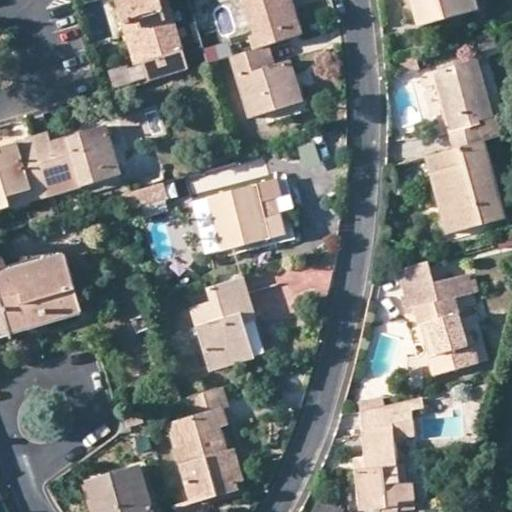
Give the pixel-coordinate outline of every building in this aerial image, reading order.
[(122,0),(118,1),(124,23),(137,19),(149,61),(154,79),(191,69),(173,6),(164,9),(161,0),(122,0)] [(245,0),(257,34),(250,36),(255,50),(270,46),(302,36),(291,0),(245,0)] [(476,0),(412,0),(421,28),(479,10),(476,0)] [(136,64),(149,61),(137,19),(124,23),(136,64)] [(483,51),(498,46),(494,33),(479,37),(483,51)] [(255,50),(232,57),(251,117),(298,103),(290,74),(295,72),(291,60),(275,64),(270,46),(255,50)] [(505,115),(488,58),(479,60),(495,118),(505,115)] [(456,148),(485,141),(480,122),(495,118),(479,60),(434,73),(451,131),(456,148)] [(451,131),(434,73),(421,77),(438,136),(451,131)] [(510,134),(505,115),(495,118),(480,122),(485,141),(510,134)] [(50,132),(33,138),(49,187),(79,178),(82,188),(125,174),(110,126),(53,143),(50,132)] [(49,187),(33,138),(0,147),(0,148),(1,153),(0,153),(0,211),(13,208),(11,199),(49,187)] [(427,156),(432,173),(445,170),(455,209),(442,212),(448,235),(505,219),(485,141),(456,148),(427,156)] [(324,172),(315,144),(298,149),(307,177),(324,172)] [(432,173),(442,212),(455,209),(445,170),(432,173)] [(51,197),(49,187),(11,199),(13,208),(51,197)] [(276,187),(204,204),(217,256),(294,238),(289,218),(272,223),(268,207),(280,204),(276,187)] [(163,188),(127,199),(131,212),(167,202),(163,188)] [(0,280),(0,297),(11,334),(47,324),(49,328),(84,317),(68,260),(0,280)] [(443,360),(434,362),(439,380),(483,368),(478,350),(473,351),(460,302),(472,299),(469,286),(465,286),(464,281),(435,289),(429,266),(399,275),(406,302),(402,303),(404,312),(409,310),(411,318),(422,315),(429,342),(438,340),(443,360)] [(213,371),(255,359),(243,324),(258,320),(245,277),(209,288),(213,301),(194,308),(213,371)] [(0,337),(11,334),(0,297),(0,337)] [(268,355),(258,320),(243,324),(255,359),(268,355)] [(11,334),(12,339),(49,328),(47,324),(11,334)] [(429,342),(434,362),(443,360),(438,340),(429,342)] [(239,492),(237,485),(228,451),(221,428),(229,426),(224,407),(231,405),(225,386),(187,398),(192,417),(170,423),(195,504),(239,492)] [(423,398),(392,407),(395,433),(396,439),(414,437),(413,414),(424,412),(423,398)] [(363,436),(395,433),(392,407),(360,416),(363,436)] [(142,411),(127,416),(130,426),(146,422),(142,411)] [(396,439),(395,433),(363,436),(367,474),(359,475),(362,511),(386,511),(398,511),(397,511),(415,511),(413,486),(409,487),(399,488),(399,470),(396,439)] [(237,448),(228,451),(237,485),(246,482),(237,448)] [(154,511),(142,468),(89,483),(97,511),(154,511)] [(409,469),(399,470),(399,488),(409,487),(409,469)]
